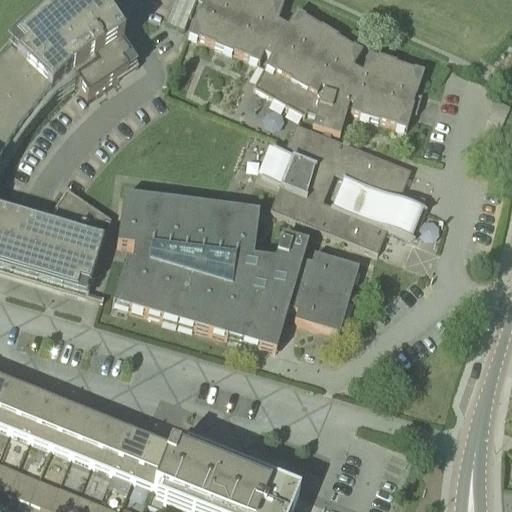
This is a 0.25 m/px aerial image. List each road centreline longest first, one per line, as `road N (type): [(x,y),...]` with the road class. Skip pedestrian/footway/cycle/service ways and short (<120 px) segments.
road 1 (residential): [(0,358),(319,494),(352,414)]
road 2 (residential): [(352,414),(0,313)]
road 3 (tertiary): [(474,450),(511,300)]
road 4 (residential): [(474,450),(352,414)]
